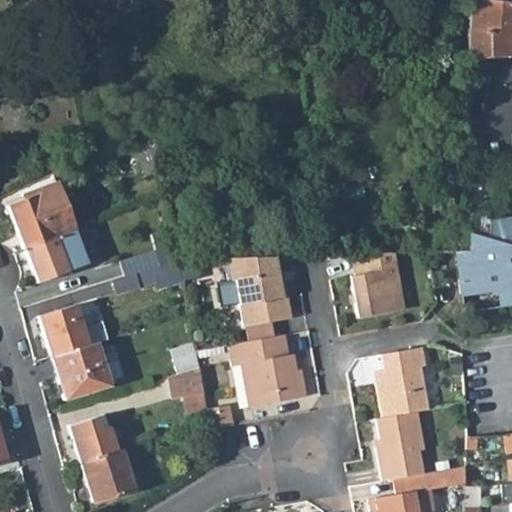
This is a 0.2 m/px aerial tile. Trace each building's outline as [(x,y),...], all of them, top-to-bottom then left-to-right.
[(511,4),(477,0),(465,0),(464,16),(461,60),(508,58),(508,39),(511,39),(511,4)] [(508,58),(461,60),(460,86),(509,79),(508,58)] [(156,154),(152,133),(127,144),(140,175),(158,167),(156,154)] [(54,183),(3,201),(21,250),(22,250),(55,238),(67,233),(71,232),(61,202),(69,199),(65,187),(57,189),(54,183)] [(475,237),(478,212),(457,213),(456,229),(468,229),(468,235),(475,237)] [(511,216),(489,220),(485,240),(511,246),(511,216)] [(66,272),(79,268),(67,233),(55,238),(66,272)] [(511,304),(511,246),(485,240),(475,237),(468,235),(469,253),(451,253),(462,311),(511,304)] [(66,272),(55,238),(22,250),(34,284),(66,272)] [(168,265),(164,250),(117,264),(121,279),(133,276),(168,265)] [(354,318),(401,310),(392,254),(348,255),(351,275),(347,276),(354,318)] [(267,257),(221,258),(226,282),(221,283),(224,304),(236,302),(241,327),(290,319),(283,281),(276,282),(275,272),(271,273),(267,257)] [(198,287),(194,261),(178,264),(180,277),(182,290),(198,287)] [(133,276),(137,290),(180,277),(178,264),(178,262),(168,265),(133,276)] [(275,272),(276,282),(283,281),(282,272),(275,272)] [(73,306),(36,317),(49,357),(85,347),(73,306)] [(296,379),(293,359),(298,358),(298,355),(288,356),(284,337),(227,347),(230,368),(239,366),(246,408),(306,397),(302,378),(296,379)] [(62,400),(108,387),(94,344),(85,347),(49,357),(62,400)] [(420,368),(425,367),(422,349),(378,357),(380,370),(376,370),(378,384),(372,385),(378,420),(418,412),(428,411),(420,368)] [(194,355),(174,361),(178,376),(197,370),(194,355)] [(296,379),(302,378),(298,358),(293,359),(296,379)] [(201,394),(197,370),(178,376),(164,380),(167,400),(182,398),(201,394)] [(372,385),(378,384),(376,370),(369,371),(372,385)] [(201,394),(182,398),(186,415),(204,412),(201,394)] [(204,412),(208,432),(232,428),(228,408),(204,412)] [(420,450),(425,450),(418,412),(378,420),(372,421),(376,441),(370,442),(378,483),(390,481),(424,475),(420,450)] [(106,427),(103,415),(93,418),(97,430),(106,427)] [(78,463),(113,452),(106,427),(97,430),(93,418),(67,426),(78,463)] [(78,463),(89,502),(130,490),(119,451),(113,452),(78,463)] [(434,509),(430,489),(463,483),(463,467),(424,475),(390,481),(393,494),(366,500),(368,511),(429,511),(429,510),(434,509)] [(463,488),(462,508),(462,510),(477,509),(476,487),(463,488)]
